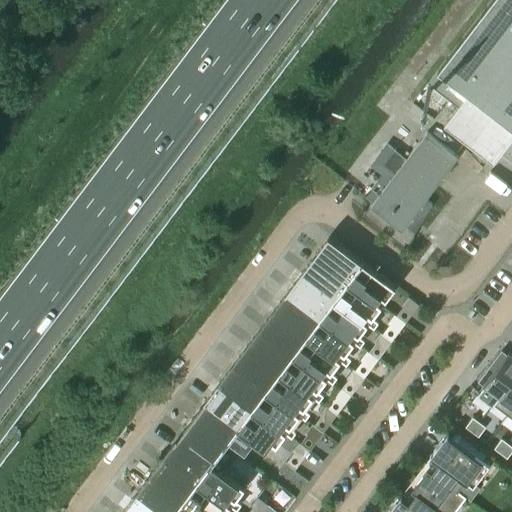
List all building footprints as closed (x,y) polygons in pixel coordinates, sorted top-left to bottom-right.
[(511,0),(490,0),(427,82),(458,106),(443,125),(493,163),(501,153),(511,161),(511,0)] [(458,156),(426,132),(406,157),(394,147),(381,163),(394,173),(363,213),(407,248),(413,240),(413,238),(413,236),(413,234),(414,232),(432,204),(425,198),(458,156)] [(349,280),(363,261),(361,260),(362,260),(329,235),(315,255),(349,280)] [(335,298),(342,288),(349,280),(315,255),(301,273),(335,298)] [(363,261),(349,280),(359,287),(376,300),(381,294),(386,298),(395,286),(363,261)] [(301,273),(288,291),(321,316),(328,307),(335,298),(301,273)] [(335,298),(345,305),(362,319),(363,318),(367,312),(372,316),(382,304),(376,300),(359,287),(352,296),(342,288),(335,298)] [(308,335),(314,326),(321,316),(288,291),(274,309),(308,335)] [(409,310),(416,301),(408,295),(401,304),(409,310)] [(321,316),(331,324),(349,337),(349,336),(353,331),(359,335),(368,322),(363,318),(362,319),(345,305),(338,314),(328,307),(321,316)] [(274,309),(260,327),(294,353),(301,344),(308,335),(274,309)] [(395,329),(402,320),(394,313),(387,323),(395,329)] [(308,335),(318,342),(335,355),(340,349),(345,353),(354,340),(349,336),(349,337),(331,324),(325,333),(314,326),(308,335)] [(280,371),(287,362),(294,353),(260,327),(247,346),(280,371)] [(382,347),(388,338),(380,332),(374,341),(382,347)] [(294,353),(304,360),(321,373),(322,373),(326,367),(331,371),(341,358),(335,355),(318,342),(311,351),(301,344),(294,353)] [(247,346),(233,364),(267,389),(274,380),(280,371),(247,346)] [(368,365),(375,356),(367,350),(360,359),(368,365)] [(493,403),(511,377),(511,353),(509,351),(493,371),(490,369),(482,379),(485,381),(478,391),(493,403)] [(327,377),(322,373),(321,373),(304,360),(298,369),(287,362),(280,371),(291,379),(308,391),(312,385),(317,389),(327,377)] [(233,364),(219,382),(253,407),(260,398),(267,389),(233,364)] [(354,383),(361,374),(353,368),(346,377),(354,383)] [(511,377),(493,403),(507,414),(511,407),(511,377)] [(267,389),(276,397),(294,410),(294,409),(299,403),(304,407),(313,395),(308,391),(291,379),(285,387),(274,380),(267,389)] [(239,426),(247,416),(253,407),(219,382),(206,400),(239,426)] [(340,402),(347,393),(339,386),(332,396),(340,402)] [(253,407),(263,415),(280,428),(280,427),(285,422),(290,426),(300,413),(294,409),(294,410),(276,397),(270,405),(260,398),(253,407)] [(226,444),(239,427),(239,426),(206,400),(192,419),(226,444)] [(327,420),(334,411),(326,405),(319,414),(327,420)] [(286,431),(280,427),(280,428),(263,415),(256,423),(247,416),(239,426),(239,427),(263,445),(266,447),(271,440),(276,444),(286,431)] [(471,431),(479,421),(472,417),(465,426),(471,431)] [(212,462),(226,444),(192,419),(178,437),(212,462)] [(478,436),(486,427),(479,421),(471,431),(478,436)] [(313,439),(320,430),(312,424),(305,433),(313,439)] [(488,465),(447,434),(447,433),(446,432),(429,455),(431,456),(431,455),(439,461),(432,470),(431,471),(457,490),(466,478),(474,483),(488,465)] [(198,481),(212,462),(178,437),(164,455),(198,481)] [(500,453),(508,443),(501,438),(494,448),(500,453)] [(299,457),(306,448),(298,442),(291,451),(299,457)] [(507,458),(511,451),(511,446),(508,443),(500,453),(507,458)] [(164,455),(151,473),(185,499),(192,489),(198,481),(164,455)] [(198,481),(208,488),(225,501),(226,500),(230,495),(235,499),(245,486),(212,462),(198,481)] [(457,490),(431,471),(432,470),(428,467),(420,477),(417,475),(411,483),(414,486),(412,489),(416,492),(409,501),(409,502),(421,511),(440,511),(443,508),(448,511),(452,511),(465,496),(457,490)] [(185,499),(151,473),(137,492),(164,511),(174,511),(178,508),(185,499)] [(225,501),(208,488),(202,496),(192,489),(185,499),(194,506),(202,511),(225,511),(231,504),(226,500),(225,501)] [(126,511),(164,511),(137,492),(123,510),(126,511)] [(421,511),(409,502),(409,501),(401,495),(400,494),(386,511),(421,511)] [(258,511),(265,502),(257,496),(250,505),(258,511)]
